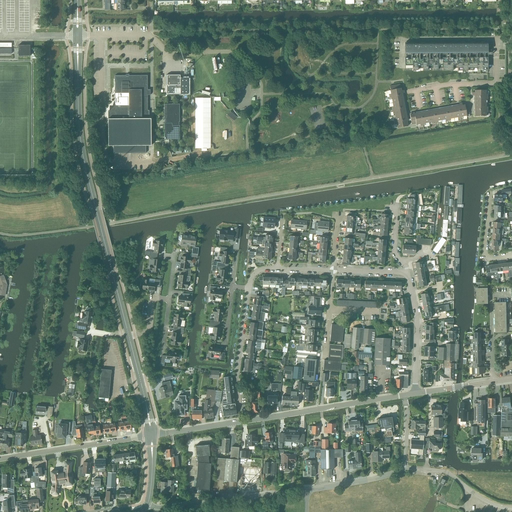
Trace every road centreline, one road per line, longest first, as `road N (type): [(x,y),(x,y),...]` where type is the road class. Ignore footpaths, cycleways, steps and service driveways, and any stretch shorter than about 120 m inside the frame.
road 1 (tertiary): [(128,337),(80,135),(77,0)]
road 2 (residential): [(147,505),(306,490),(399,470),(405,394)]
road 3 (tertiary): [(241,421),(405,394)]
road 4 (tertiary): [(151,436),(0,459)]
road 5 (residential): [(241,421),(236,368),(249,288)]
road 6 (residential): [(495,39),(401,39),(401,65)]
road 7 (residential): [(416,393),(419,320),(406,275)]
